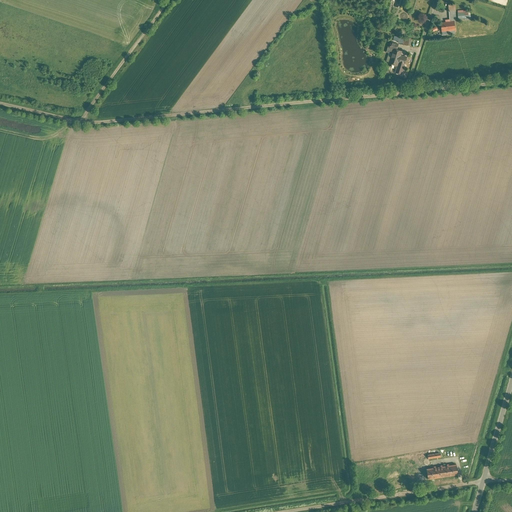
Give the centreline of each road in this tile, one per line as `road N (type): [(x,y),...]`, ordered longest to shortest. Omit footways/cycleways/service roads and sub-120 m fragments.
road 1 (residential): [(0,103),(94,123),(405,93)]
road 2 (track): [(482,480),(283,511)]
road 3 (track): [(77,121),(165,0)]
